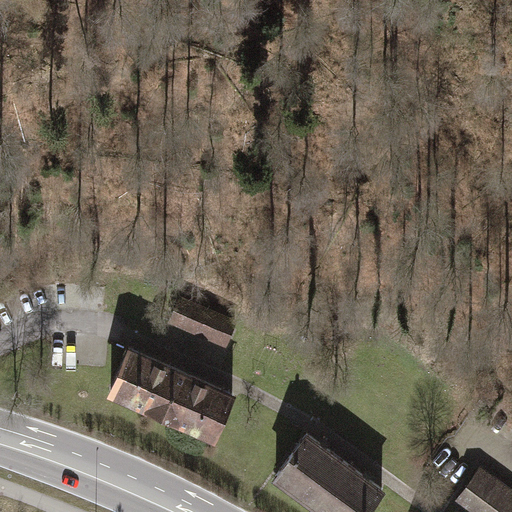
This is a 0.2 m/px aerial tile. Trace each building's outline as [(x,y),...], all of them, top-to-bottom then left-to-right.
[(231,335),(173,309),(166,325),(224,351),(231,335)] [(163,358),(128,342),(107,389),(142,405),(163,358)] [(199,373),(163,358),(142,405),(178,421),(199,373)] [(234,389),(199,373),(178,421),(213,436),(234,389)] [(345,455),(305,426),(269,475),(309,504),(345,455)] [(364,511),(385,484),(345,455),(309,504),(319,511),(364,511)] [(511,511),(511,487),(481,465),(453,502),(467,511),(511,511)]
